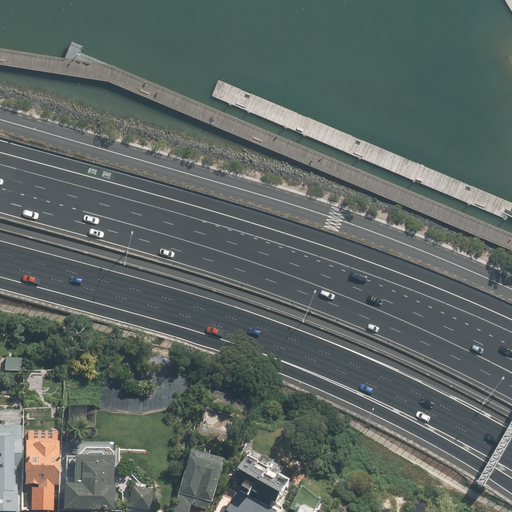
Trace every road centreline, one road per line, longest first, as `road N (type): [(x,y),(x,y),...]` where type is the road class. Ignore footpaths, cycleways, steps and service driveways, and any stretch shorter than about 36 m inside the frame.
road 1 (motorway): [(511,484),(318,376),(206,334),(0,275)]
road 2 (residential): [(0,119),(335,219),(511,289)]
road 3 (motorway): [(0,187),(297,277),(476,351)]
road 4 (motorway): [(511,443),(359,366),(146,292)]
road 5 (motorway): [(511,416),(291,326),(146,292)]
road 6 (motorway): [(146,292),(0,253)]
